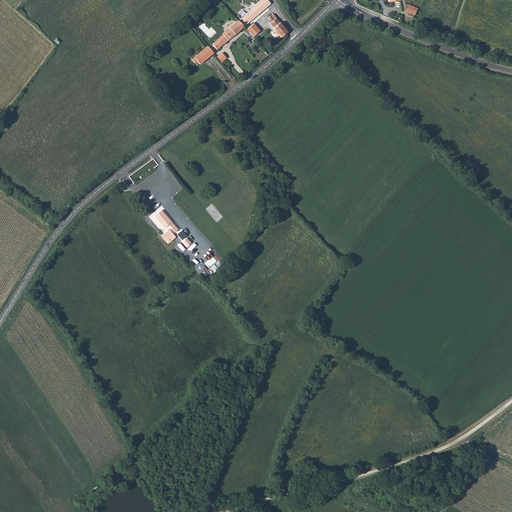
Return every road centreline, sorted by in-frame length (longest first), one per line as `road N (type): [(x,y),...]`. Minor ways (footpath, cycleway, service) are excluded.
road 1 (tertiary): [(0,320),(73,211),(298,37)]
road 2 (track): [(462,439),(229,511)]
road 3 (unclassified): [(337,0),(511,70)]
